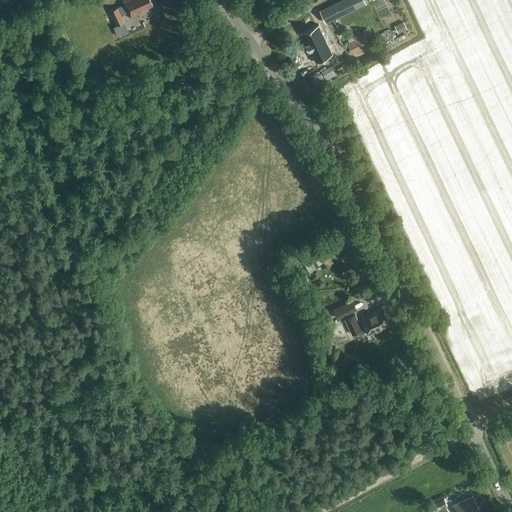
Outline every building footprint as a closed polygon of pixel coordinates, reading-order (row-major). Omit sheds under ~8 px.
[(152,5),(150,0),(126,0),(124,1),(125,4),(111,11),(117,25),(124,21),(121,15),(129,12),(131,17),(139,13),(138,11),(152,5)] [(364,0),(339,0),(319,10),(326,23),(366,3),(364,0)] [(407,28),(403,22),(394,27),(398,33),(407,28)] [(318,28),(302,36),(318,65),(334,57),(318,28)] [(346,44),(352,55),(370,45),(364,34),(357,38),(355,34),(348,38),(350,42),(346,44)] [(362,245),(353,251),(352,249),(344,254),(352,265),(368,255),(362,245)] [(331,262),(323,250),(303,263),(309,273),(320,266),(321,268),(331,262)] [(390,324),(382,309),(363,318),(358,321),(355,315),(346,319),(352,333),(362,329),(367,326),(370,333),(390,324)] [(360,361),(354,356),(348,363),(355,368),(360,361)] [(472,496),(453,505),(456,511),(472,511),(479,509),(472,496)] [(425,507),(427,511),(433,511),(447,505),(443,498),(425,507)]
